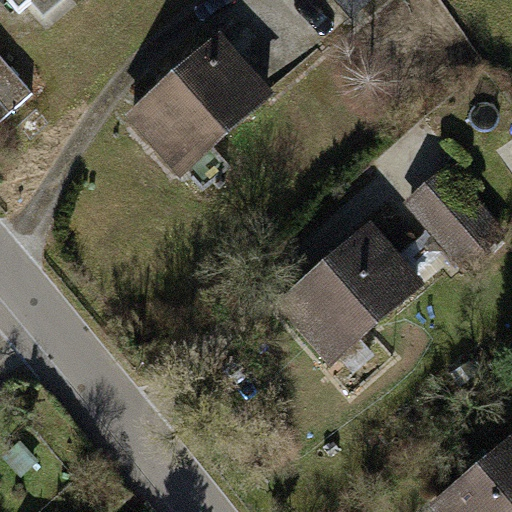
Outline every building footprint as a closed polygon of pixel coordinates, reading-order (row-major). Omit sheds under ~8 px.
[(5,0),(21,18),(42,0),(5,0)] [(0,123),(40,91),(0,42),(0,123)] [(210,59),(122,123),(172,192),(260,129),(210,59)] [(427,185),(410,205),(474,263),(492,243),(427,185)] [(368,253),(280,317),(330,386),(418,323),(368,253)] [(511,511),(511,441),(510,439),(422,503),(428,511),(511,511)]
